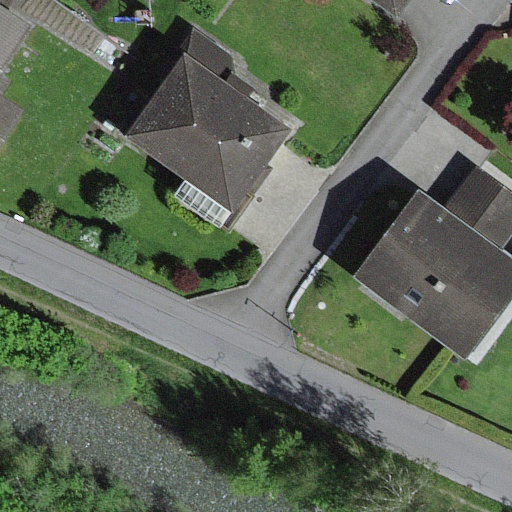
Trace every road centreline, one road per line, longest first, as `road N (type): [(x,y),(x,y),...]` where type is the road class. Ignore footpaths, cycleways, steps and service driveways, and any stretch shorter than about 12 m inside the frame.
road 1 (unclassified): [(229,350),(493,0)]
road 2 (residential): [(229,350),(511,480)]
road 3 (residential): [(0,242),(229,350)]
